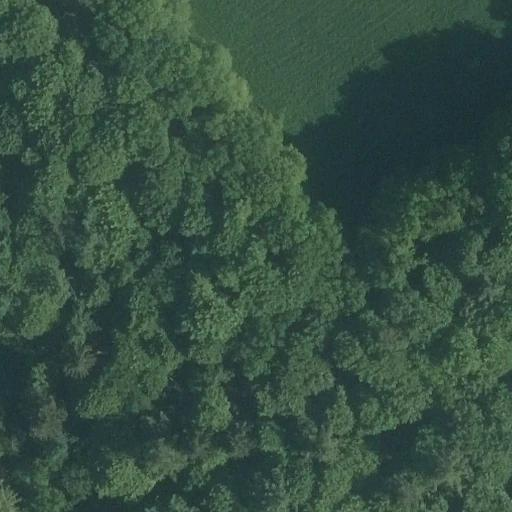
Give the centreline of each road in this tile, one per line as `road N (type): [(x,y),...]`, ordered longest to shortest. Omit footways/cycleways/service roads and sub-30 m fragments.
road 1 (track): [(296,511),(511,336)]
road 2 (track): [(433,397),(381,285),(334,221)]
